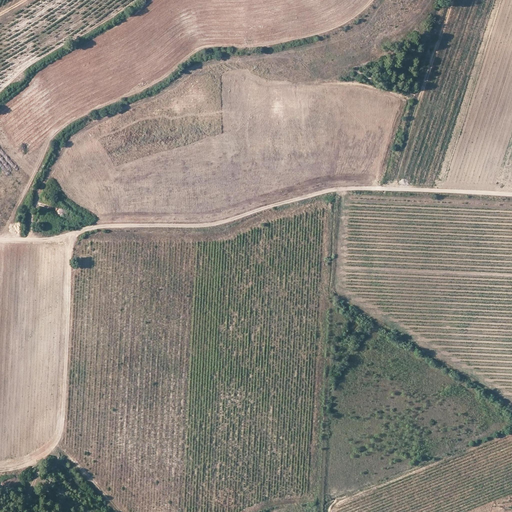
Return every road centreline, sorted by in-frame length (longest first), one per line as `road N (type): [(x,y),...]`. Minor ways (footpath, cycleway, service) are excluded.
road 1 (track): [(0,239),(47,239),(104,225),(223,222),(345,187),(511,193)]
road 2 (track): [(21,239),(15,210),(62,125),(143,89),(199,49),(297,38),(349,19),(371,0)]
road 3 (track): [(82,229),(71,241),(62,431),(38,460),(0,470)]
road 4 (track): [(451,0),(392,189)]
